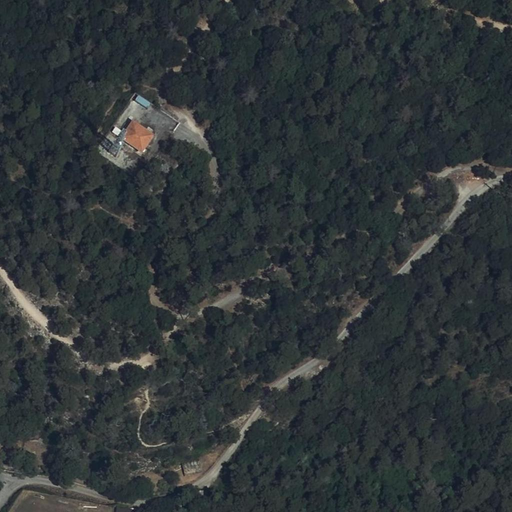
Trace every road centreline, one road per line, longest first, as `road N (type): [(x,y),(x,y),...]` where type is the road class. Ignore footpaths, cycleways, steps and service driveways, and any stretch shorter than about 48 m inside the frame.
road 1 (unclassified): [(0,475),(147,502),(202,483),(275,389),(331,349),(468,199),(511,174)]
road 2 (track): [(0,272),(79,354),(107,364),(143,361),(181,319),(398,209),(429,181),(481,166),(505,174)]
road 3 (track): [(223,0),(168,82),(218,183),(214,210),(197,233),(163,251),(151,273),(152,293),(181,319)]
